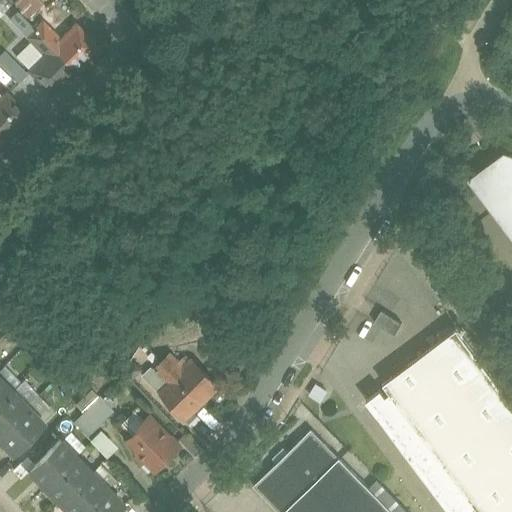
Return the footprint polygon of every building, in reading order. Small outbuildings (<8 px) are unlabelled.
[(35,27),(18,8),(10,16),(28,34),(35,27)] [(76,22),(61,37),(43,19),(35,27),(75,67),(99,44),(76,22)] [(75,67),(35,27),(28,34),(45,52),(29,67),(52,90),(75,67)] [(9,53),(3,60),(17,73),(23,66),(9,53)] [(6,90),(0,95),(0,130),(6,136),(29,113),(6,90)] [(511,153),(475,179),(511,230),(511,153)] [(404,320),(383,307),(376,319),(396,332),(404,320)] [(203,316),(188,318),(188,317),(160,321),(164,345),(206,340),(203,316)] [(511,511),(511,397),(458,325),(383,380),(390,390),(477,505),(482,511),(511,511)] [(219,384),(194,358),(187,366),(172,351),(164,358),(204,399),(219,384)] [(164,358),(163,358),(155,366),(170,381),(162,389),(188,416),(204,400),(204,399),(164,358)] [(0,375),(0,398),(12,387),(0,375)] [(466,511),(477,505),(390,390),(386,393),(381,386),(367,397),(453,511),(466,511)] [(12,387),(0,398),(0,429),(27,403),(12,387)] [(98,394),(86,405),(87,406),(73,418),(87,433),(113,410),(107,404),(112,399),(107,393),(102,398),(98,394)] [(27,403),(0,429),(0,437),(12,450),(43,419),(27,403)] [(152,413),(128,437),(157,467),(181,443),(152,413)] [(312,426),(254,482),(281,511),(340,455),(312,426)] [(205,447),(189,429),(180,437),(197,454),(205,447)] [(35,461),(29,467),(45,483),(76,453),(60,436),(35,461)] [(27,452),(12,466),(21,475),(29,467),(35,461),(27,452)] [(76,453),(45,483),(60,499),(92,469),(76,453)] [(396,511),(340,455),(281,511),(396,511)] [(92,469),(60,499),(72,511),(79,511),(107,485),(92,469)] [(107,485),(79,511),(112,511),(123,501),(107,485)] [(123,501),(112,511),(139,511),(143,508),(130,495),(123,501)]
